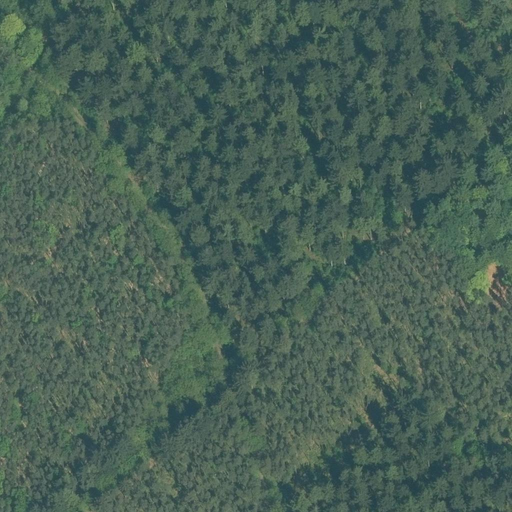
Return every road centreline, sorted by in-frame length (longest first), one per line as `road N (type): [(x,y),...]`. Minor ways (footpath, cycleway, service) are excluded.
road 1 (track): [(32,71),(90,130),(149,211),(233,389)]
road 2 (track): [(332,300),(511,139)]
road 3 (track): [(97,511),(233,389)]
road 4 (track): [(233,389),(332,300)]
road 5 (track): [(233,389),(271,511)]
